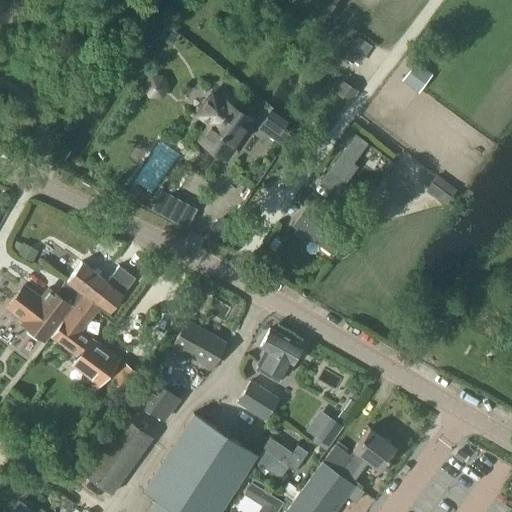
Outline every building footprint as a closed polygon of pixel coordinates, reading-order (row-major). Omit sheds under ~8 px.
[(287,24),(281,32),(291,39),(296,31),(287,24)] [(166,25),(159,37),(173,46),(181,34),(166,25)] [(418,61),(404,80),(421,93),(435,74),(418,61)] [(343,78),(335,91),(352,102),(360,90),(343,78)] [(211,126),(200,143),(224,159),(239,138),(242,141),(250,128),(247,126),(251,121),(226,104),(225,105),(212,96),(198,117),(211,126)] [(272,110),(263,123),(282,136),(291,123),(272,110)] [(368,143),(355,133),(320,181),(337,194),(358,166),(353,162),(368,143)] [(427,188),(444,201),(451,190),(434,178),(427,188)] [(174,192),(160,193),(160,206),(175,205),(174,192)] [(351,230),(310,199),(292,225),(333,254),(351,230)] [(38,250),(22,240),(15,253),(32,262),(38,250)] [(66,282),(84,295),(85,293),(98,302),(102,305),(110,311),(136,278),(119,266),(107,282),(81,263),(67,282),(66,282)] [(66,282),(56,294),(49,289),(44,297),(23,281),(4,306),(21,319),(19,323),(44,342),(71,307),(72,308),(74,309),(84,295),(66,282)] [(98,302),(85,293),(84,295),(74,309),(72,308),(63,321),(65,322),(52,339),(76,356),(70,363),(90,377),(87,381),(97,389),(120,358),(104,346),(103,346),(82,330),(102,305),(98,302)] [(212,366),(226,342),(187,320),(173,345),(212,366)] [(301,345),(270,328),(260,345),(265,348),(258,362),(260,362),(256,369),(278,380),(281,374),(283,375),(290,362),(291,363),(301,345)] [(119,370),(112,379),(125,390),(132,380),(119,370)] [(151,377),(136,398),(165,419),(180,398),(151,377)] [(264,418),(278,397),(251,380),(238,401),(264,418)] [(329,415),(315,436),(329,445),(358,403),(352,398),(336,420),(329,415)] [(193,412),(144,489),(156,497),(179,511),(218,511),(256,453),(193,412)] [(112,492),(153,436),(122,414),(82,470),(112,492)] [(350,453),(334,442),(300,488),(292,499),(292,500),(285,508),(282,511),(333,511),(347,494),(355,501),(363,490),(360,487),(363,484),(353,477),(367,459),(379,468),(396,446),(369,426),(352,448),(353,449),(350,453)] [(269,435),(261,447),(263,448),(255,461),(279,477),(288,465),(294,469),(307,450),(297,443),(292,450),(269,435)] [(275,511),(283,501),(250,480),(243,492),(261,504),(255,511),(275,511)] [(290,481),(283,492),(292,499),(300,488),(290,481)] [(236,491),(228,504),(234,507),(239,502),(241,495),(236,491)] [(65,495),(59,503),(70,511),(76,503),(65,495)] [(179,511),(156,497),(147,511),(179,511)] [(288,497),(282,505),(285,508),(292,500),(288,497)] [(36,510),(18,498),(8,511),(48,511),(40,506),(36,510)]
